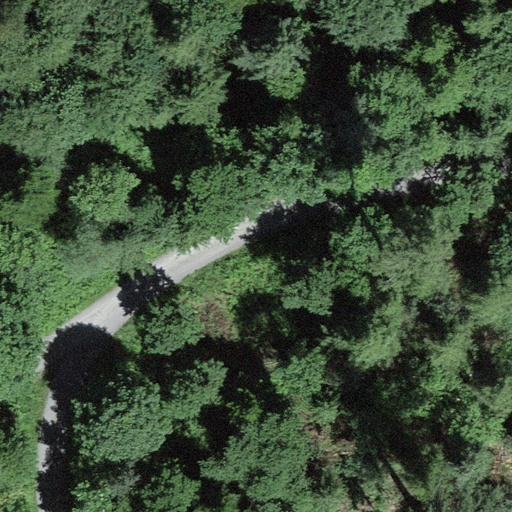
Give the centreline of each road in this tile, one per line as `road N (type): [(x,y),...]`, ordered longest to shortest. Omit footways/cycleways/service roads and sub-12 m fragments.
road 1 (track): [(0,390),(93,327),(359,189),(511,168)]
road 2 (track): [(52,511),(48,428),(93,327)]
